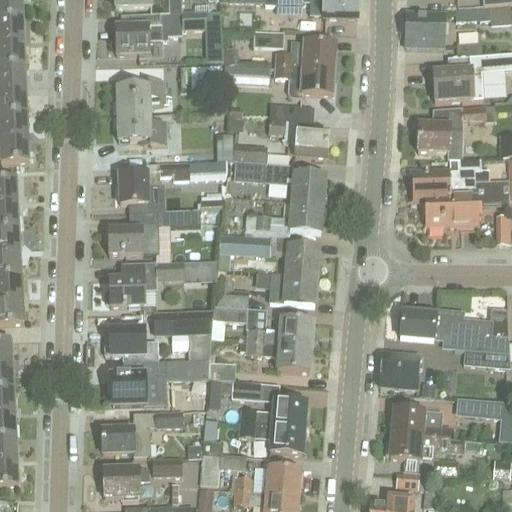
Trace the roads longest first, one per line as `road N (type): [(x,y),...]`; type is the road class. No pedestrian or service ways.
road 1 (residential): [(57,511),(76,0)]
road 2 (residential): [(363,274),(383,0)]
road 3 (residential): [(339,511),(363,274)]
road 4 (residential): [(363,274),(511,273)]
